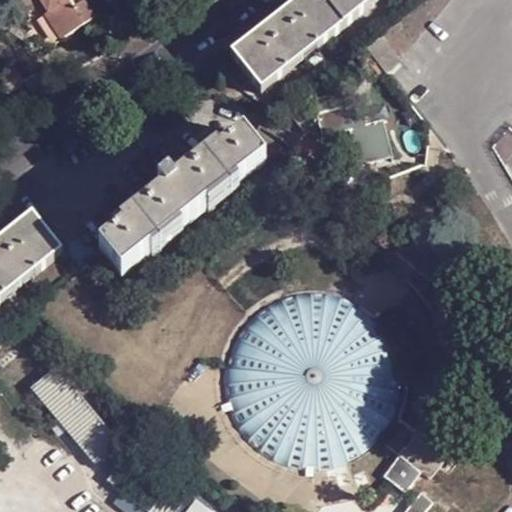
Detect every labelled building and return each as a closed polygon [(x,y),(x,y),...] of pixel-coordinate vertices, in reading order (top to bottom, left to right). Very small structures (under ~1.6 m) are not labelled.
[(11,0),(21,14),(41,1),(64,36),(94,16),(83,0),(80,0),(79,2),(77,0),(11,0)] [(378,0),(303,0),(233,56),(263,92),(378,0)] [(382,36),(367,49),(385,71),(390,77),(402,62),(382,36)] [(379,76),(385,71),(367,49),(356,57),(366,70),(371,66),(379,76)] [(363,104),(315,116),(316,118),(318,118),(324,141),(326,140),(325,136),(349,130),(358,164),(355,165),(355,167),(391,158),(392,162),(395,162),(384,122),(388,120),(387,118),(368,124),(363,104)] [(257,135),(273,156),(285,147),(261,130),(257,135)] [(158,202),(101,247),(124,274),(273,156),(257,135),(252,141),(245,133),(183,183),(175,174),(165,181),(161,176),(147,188),(158,202)] [(299,149),(311,150),(316,143),(308,133),(297,148),(299,149)] [(311,150),(299,149),(294,158),(314,171),(319,164),(323,159),(311,150)] [(34,216),(0,242),(0,302),(63,253),(34,216)] [(288,468),(307,472),(326,472),(344,467),(361,458),(376,447),(389,433),(398,416),(403,398),(405,378),(402,359),(396,341),(385,325),(382,321),(372,311),(356,301),(339,293),(320,290),(301,291),(282,295),(265,303),(250,315),(238,330),(229,347),(223,365),(222,384),(225,403),(232,421),(242,437),(255,451),(271,462),(288,468)] [(122,445),(57,367),(32,388),(97,466),(122,445)] [(417,469),(414,472),(421,480),(425,477),(433,486),(466,455),(456,444),(471,430),(468,427),(461,423),(454,422),(445,431),(438,425),(420,442),(427,450),(420,457),(413,448),(405,455),(417,469)] [(446,423),(438,425),(445,431),(454,422),(446,423)] [(427,450),(420,442),(413,448),(420,457),(427,450)] [(180,511),(193,496),(133,449),(109,480),(150,511),(180,511)] [(216,511),(199,499),(189,511),(216,511)]
